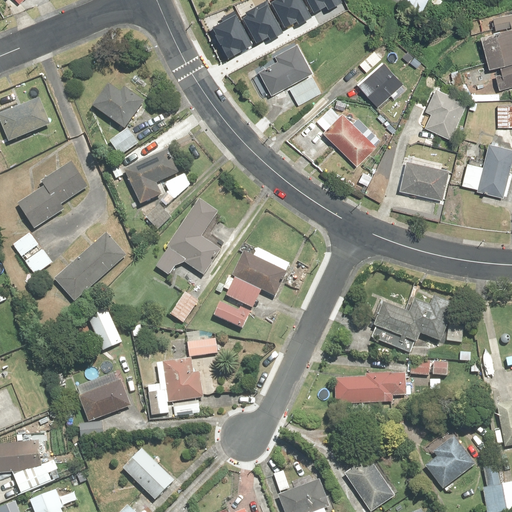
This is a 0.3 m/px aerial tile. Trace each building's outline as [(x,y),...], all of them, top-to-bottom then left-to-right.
[(245,16),(257,39),(268,34),(270,38),(283,31),(266,0),(248,10),(249,13),(245,16)] [(273,0),(286,23),(296,18),(298,22),(312,15),(303,0),(273,0)] [(309,0),(315,9),(325,4),(327,8),(341,1),(339,0),(309,0)] [(403,0),(402,3),(422,14),(430,0),(403,0)] [(213,25),(229,55),(253,43),(248,35),(235,8),(223,14),(226,19),(213,25)] [(511,11),(495,15),(498,29),(484,32),(492,68),(497,67),(502,89),(511,86),(511,11)] [(272,93),(313,69),(298,44),(258,69),(272,93)] [(385,58),(359,82),(381,105),(406,81),(385,58)] [(315,73),(291,87),(301,105),(326,91),(315,73)] [(112,80),(94,104),(127,129),(149,100),(126,83),(122,88),(112,80)] [(43,95),(0,112),(0,114),(11,141),(55,123),(43,95)] [(416,97),(409,118),(436,126),(443,106),(416,97)] [(511,101),(498,101),(497,126),(511,126),(511,101)] [(346,109),(324,130),(359,165),(380,143),(346,109)] [(122,154),(142,142),(133,129),(130,130),(113,141),(122,154)] [(416,158),(412,175),(442,182),(452,140),(417,133),(411,157),(416,158)] [(469,159),(463,185),(507,195),(511,174),(511,147),(490,142),(485,162),(469,159)] [(170,147),(124,167),(141,206),(167,194),(161,181),(181,172),(170,147)] [(91,187),(75,161),(44,181),(47,186),(20,202),(36,228),(70,207),(67,202),(91,187)] [(162,203),(148,216),(161,230),(175,217),(162,203)] [(197,204),(155,264),(172,276),(183,260),(205,275),(226,245),(209,233),(219,218),(197,204)] [(32,230),(14,243),(37,274),(55,261),(32,230)] [(109,231),(55,277),(75,299),(128,253),(109,231)] [(247,249),(234,275),(278,297),(295,262),(260,245),(255,253),(247,249)] [(187,290),(171,313),(186,323),(202,300),(187,290)] [(382,298),(372,322),(420,341),(423,332),(442,339),(457,303),(438,295),(434,303),(417,296),(412,310),(382,298)] [(222,297),(215,315),(247,329),(255,311),(222,297)] [(110,304),(88,313),(104,351),(126,342),(110,304)] [(468,326),(451,325),(449,342),(466,343),(468,326)] [(217,336),(189,340),(192,356),(219,351),(217,336)] [(148,384),(154,416),(174,412),(174,417),(194,414),(192,398),(205,396),(199,357),(158,363),(161,382),(148,384)] [(412,362),(412,376),(453,377),(453,363),(412,362)] [(367,374),(337,375),(337,402),(396,401),(396,395),(409,395),(409,370),(367,371),(367,374)] [(65,372),(52,377),(57,391),(70,387),(65,372)] [(124,376),(80,393),(90,420),(135,403),(124,376)] [(511,400),(499,402),(504,445),(511,444),(511,400)] [(106,420),(82,422),(83,437),(107,436),(106,420)] [(425,465),(442,488),(479,462),(458,433),(435,449),(439,455),(425,465)] [(49,460),(46,461),(45,441),(0,442),(0,473),(15,472),(22,493),(56,482),(49,460)] [(144,446),(124,466),(157,498),(177,478),(144,446)] [(371,455),(345,472),(372,511),(398,495),(371,455)] [(500,463),(485,466),(488,485),(485,486),(489,511),(511,511),(511,479),(504,481),(500,463)] [(323,477),(279,494),(286,511),(327,511),(326,508),(334,505),(323,477)] [(67,511),(58,487),(31,498),(36,511),(67,511)] [(142,511),(131,501),(119,511),(142,511)] [(23,511),(19,502),(0,509),(1,511),(23,511)]
